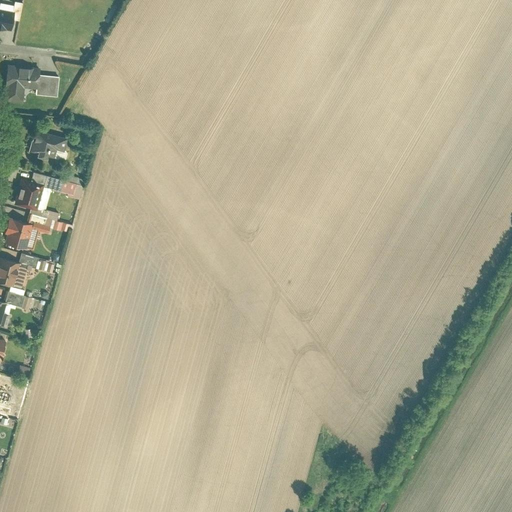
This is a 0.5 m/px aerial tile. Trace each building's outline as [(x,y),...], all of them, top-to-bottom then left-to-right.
[(0,28),(10,30),(14,13),(0,10),(0,28)] [(30,91),(55,93),(57,73),(38,72),(38,64),(8,62),(5,98),(25,100),(25,93),(30,91)] [(39,128),(38,130),(34,129),(32,136),(31,136),(29,147),(37,148),(37,150),(52,154),(55,145),(64,147),(67,134),(39,128)] [(36,206),(43,182),(60,187),(62,176),(33,168),(31,177),(22,175),(15,200),(36,206)] [(60,187),(68,189),(67,193),(78,196),(82,182),(62,176),(60,187)] [(32,246),(38,227),(47,229),(51,215),(29,209),(27,217),(9,212),(5,229),(7,229),(5,239),(32,246)] [(38,254),(22,249),(19,260),(35,264),(38,254)] [(0,278),(13,282),(19,258),(0,253),(0,278)] [(37,266),(43,267),(46,258),(40,256),(37,266)] [(0,320),(2,320),(7,300),(22,304),(25,293),(9,288),(7,296),(0,294),(0,320)] [(23,308),(27,309),(31,294),(25,293),(22,305),(24,305),(23,308)] [(11,407),(0,404),(0,413),(8,416),(11,407)]
